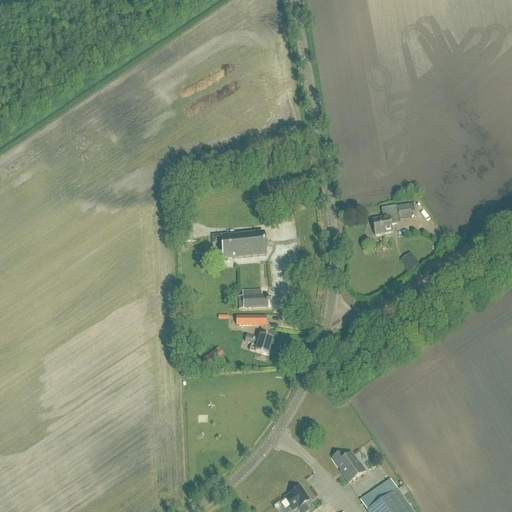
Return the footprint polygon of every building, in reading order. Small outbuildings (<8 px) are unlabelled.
[(411,219),(410,207),(397,209),(399,221),(411,219)] [(375,237),(392,234),(391,227),(398,226),(395,209),(381,211),(383,220),(372,221),(375,237)] [(184,245),(195,244),(193,229),(183,230),(184,245)] [(264,241),(264,234),(230,237),(230,235),(213,237),(213,244),(223,243),(225,261),(266,257),(265,249),(268,249),(267,241),(264,241)] [(413,258),(403,266),(409,273),(418,266),(413,258)] [(261,296),(261,291),(242,292),(242,297),(239,297),(239,311),(268,309),(268,305),(271,304),(270,300),(268,300),(268,296),(261,296)] [(267,357),(272,340),(259,336),(257,340),(245,337),(244,343),(255,346),(254,353),(267,357)] [(218,349),(204,361),(209,368),(218,361),(224,357),(218,349)] [(359,465),(351,454),(344,458),(342,454),(333,460),(335,465),(343,476),(342,476),(348,484),(365,472),(360,464),(359,465)] [(412,511),(411,510),(418,505),(405,487),(368,511),(412,511)] [(309,511),(304,505),(310,502),(300,488),(289,495),(290,497),(285,500),(292,511),(293,511),(298,509),(300,511),(309,511)]
